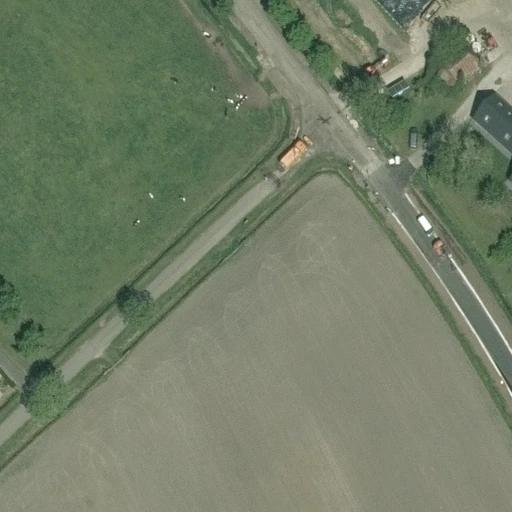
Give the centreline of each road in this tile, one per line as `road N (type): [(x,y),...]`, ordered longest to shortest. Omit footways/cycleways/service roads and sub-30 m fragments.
road 1 (unclassified): [(0,450),(330,122)]
road 2 (tertiary): [(511,380),(398,205),(330,122)]
road 3 (tertiary): [(330,122),(236,0)]
